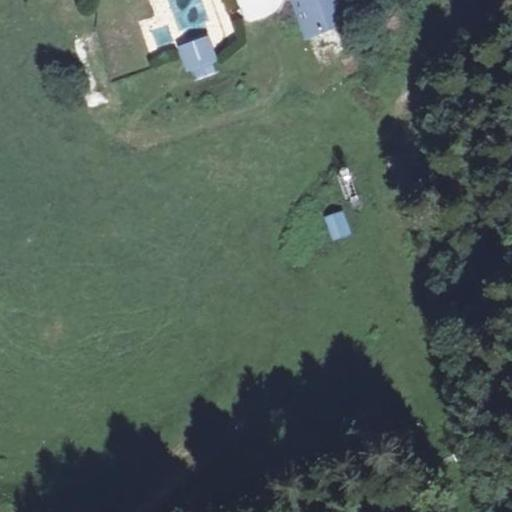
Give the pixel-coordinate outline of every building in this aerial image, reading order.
[(352,0),(294,0),(307,38),(359,17),(352,0)] [(148,50),(172,42),(162,13),(139,21),(148,50)] [(187,78),(218,69),(209,35),(178,44),(187,78)] [(352,164),(333,174),(344,196),(363,186),(352,164)] [(345,210),(325,215),(331,240),(351,235),(345,210)]
